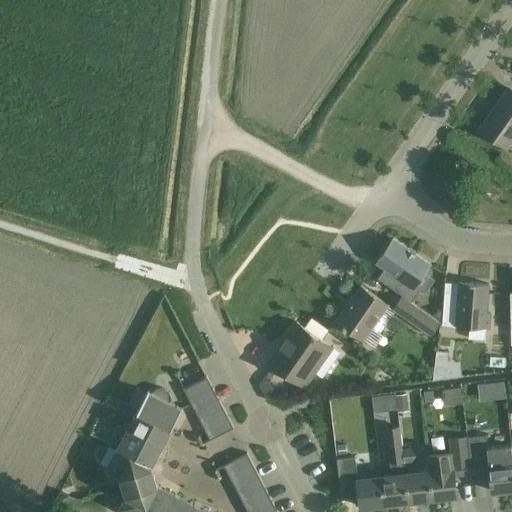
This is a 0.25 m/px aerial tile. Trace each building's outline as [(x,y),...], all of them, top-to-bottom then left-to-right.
[(507,148),(511,141),(511,90),(509,89),(480,129),(507,148)] [(385,268),(382,273),(378,278),(401,294),(412,302),(420,290),(415,286),(430,264),(393,239),(377,262),(385,268)] [(458,292),(445,291),(442,325),(470,327),(469,337),(472,340),(483,340),(486,338),(486,329),(490,329),(491,313),(487,313),(489,284),(470,283),(470,284),(459,283),(458,292)] [(342,327),(345,329),(347,327),(364,339),(388,304),(361,286),(337,321),(343,325),(342,327)] [(391,308),(417,326),(427,312),(412,302),(401,294),(391,308)] [(313,319),(307,329),(323,341),(330,331),(313,319)] [(297,322),(269,362),(305,386),(315,371),(322,376),(339,352),(332,347),(323,341),(307,329),(297,322)] [(501,353),(494,366),(505,372),(511,360),(501,353)] [(190,402),(214,390),(207,376),(205,376),(206,378),(185,388),(184,387),(183,388),(190,402)] [(176,420),(182,409),(171,403),(171,402),(172,400),(172,399),(172,398),(172,396),(171,395),(171,394),(170,393),(169,391),(168,391),(167,390),(166,389),(164,388),(162,388),(161,388),(158,388),(157,389),(156,389),(154,391),(153,392),(152,393),(148,391),(138,410),(172,428),(174,424),(172,422),(174,419),(176,420)] [(197,414),(209,408),(220,402),(214,390),(190,402),(197,414)] [(433,393),(424,395),(426,407),(434,406),(433,393)] [(408,395),(395,397),(397,413),(410,412),(408,395)] [(234,428),(220,402),(209,408),(223,433),(234,428)] [(392,405),(371,408),(373,427),(394,424),(392,405)] [(223,433),(209,408),(197,414),(210,440),(223,433)] [(169,433),(172,428),(138,410),(128,430),(162,448),(167,437),(165,435),(167,432),(169,433)] [(405,474),(404,461),(402,450),(400,427),(385,429),(391,475),(381,477),(384,504),(408,501),(404,474),(405,474)] [(156,458),(162,448),(128,430),(117,449),(152,466),(154,462),(151,461),(153,457),(156,458)] [(490,472),(487,448),(486,436),(467,438),(470,462),(472,474),(490,472)] [(429,471),(432,498),(457,496),(455,476),(472,474),(470,462),(467,438),(450,440),(451,452),(427,455),(429,471)] [(511,459),(511,445),(487,448),(490,472),(492,491),(511,489),(511,459)] [(152,467),(152,466),(117,449),(107,468),(121,476),(124,485),(153,476),(150,468),(152,467)] [(414,449),(402,450),(404,461),(416,459),(414,449)] [(261,479),(247,453),(236,459),(250,484),(261,479)] [(384,504),(381,477),(358,479),(355,456),(337,459),(342,500),(343,500),(343,497),(359,495),(360,507),(384,504)] [(250,484),(236,459),(224,465),(237,491),(250,484)] [(429,471),(405,474),(404,474),(408,501),(432,498),(429,471)] [(126,511),(142,511),(158,485),(157,484),(155,485),(153,476),(124,485),(126,495),(119,508),(126,511)] [(244,503),(267,491),(261,479),(250,484),(237,491),(244,503)] [(167,511),(176,495),(165,489),(164,492),(161,490),(162,488),(158,485),(142,511),(167,511)] [(248,511),(257,511),(274,503),(267,491),(244,503),(248,511)] [(191,511),(195,505),(191,503),(189,505),(186,503),(187,501),(176,495),(167,511),(191,511)] [(278,511),(274,503),(257,511),(278,511)]
